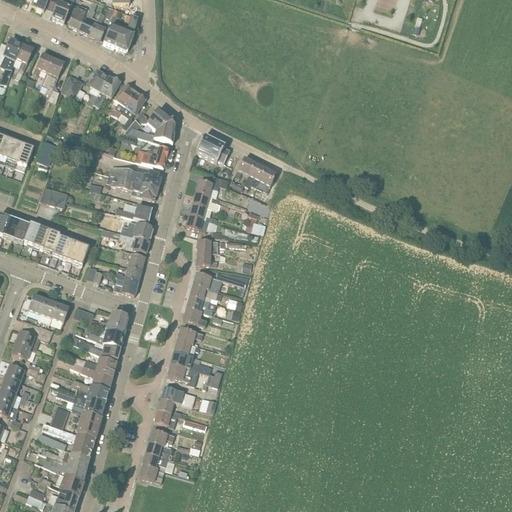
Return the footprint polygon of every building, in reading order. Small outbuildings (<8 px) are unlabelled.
[(45,9),(49,0),(31,0),(34,1),(31,9),(43,14),(45,9)] [(51,21),(64,27),(75,0),(67,0),(67,1),(68,1),(65,8),(59,5),(60,2),(55,0),(49,0),(45,9),(54,13),(51,21)] [(95,27),(90,24),(94,15),(93,15),(97,5),(93,2),(91,5),(87,16),(78,33),(89,39),(95,27)] [(78,33),(87,16),(76,10),(67,28),(78,33)] [(112,18),(115,12),(110,10),(106,20),(110,23),(112,18)] [(121,15),(115,12),(112,18),(118,21),(121,15)] [(99,26),(102,20),(104,17),(100,15),(95,27),(89,39),(100,44),(105,32),(97,28),(98,26),(99,26)] [(127,54),(133,38),(137,22),(130,19),(128,26),(126,34),(123,33),(115,29),(118,21),(112,18),(110,23),(109,24),(112,25),(103,46),(124,56),(127,54)] [(15,62),(22,47),(10,42),(3,58),(4,59),(0,67),(0,68),(5,71),(0,86),(6,88),(14,63),(15,62)] [(19,82),(33,53),(22,47),(15,62),(21,65),(19,71),(14,80),(19,82)] [(46,76),(53,62),(42,57),(32,77),(30,81),(35,84),(40,73),(46,76)] [(52,92),(64,67),(53,62),(46,76),(41,88),(47,91),(45,95),(50,97),(47,103),(55,106),(59,95),(52,92)] [(93,107),(108,80),(96,74),(88,88),(89,88),(87,94),(91,96),(86,106),(92,109),(93,107)] [(35,84),(30,81),(32,77),(29,75),(26,87),(32,89),(35,84)] [(60,95),(74,102),(83,85),(69,78),(60,95)] [(111,101),(119,86),(112,81),(111,83),(108,80),(93,107),(99,110),(105,98),(111,101)] [(120,116),(134,95),(124,88),(114,103),(118,106),(114,111),(115,112),(111,117),(117,121),(120,116)] [(134,95),(120,116),(128,121),(130,123),(145,102),(134,95)] [(155,133),(173,126),(172,123),(158,112),(149,124),(146,121),(147,119),(141,115),(134,124),(139,127),(141,126),(147,126),(155,133)] [(33,119),(30,126),(36,129),(40,123),(33,119)] [(124,126),(121,130),(126,133),(133,125),(130,123),(128,121),(124,126)] [(139,127),(134,124),(133,125),(126,133),(123,137),(129,138),(166,148),(167,146),(172,147),(174,130),(173,126),(155,133),(156,133),(155,138),(141,134),(136,132),(140,128),(140,127),(141,126),(139,127)] [(225,163),(229,154),(223,151),(224,149),(203,139),(195,155),(216,166),(218,164),(223,167),(225,163)] [(0,165),(5,168),(13,144),(4,141),(0,149),(0,165)] [(14,171),(23,148),(13,144),(5,168),(14,171)] [(37,164),(48,168),(56,149),(44,144),(37,164)] [(26,170),(33,152),(23,148),(14,171),(24,175),(26,170)] [(114,158),(116,151),(110,149),(108,155),(114,158)] [(171,163),(173,155),(159,150),(157,157),(139,152),(134,165),(163,172),(166,162),(171,163)] [(254,166),(243,161),(234,180),(238,182),(241,175),(248,179),(254,166)] [(248,179),(254,182),(251,188),(256,190),(265,172),(254,166),(248,179)] [(138,173),(137,176),(111,169),(108,178),(157,191),(161,179),(138,173)] [(256,190),(267,195),(276,177),(265,172),(256,190)] [(154,204),(157,191),(108,178),(106,186),(110,187),(110,188),(111,189),(131,195),(131,198),(154,204)] [(226,190),(228,184),(215,180),(213,188),(208,186),(199,184),(195,195),(212,200),(218,202),(218,201),(216,201),(218,194),(217,194),(218,189),(225,192),(226,190)] [(229,188),(241,194),(243,190),(239,188),(231,184),(229,188)] [(101,190),(90,186),(88,192),(99,195),(101,190)] [(47,206),(51,192),(44,190),(39,204),(47,206)] [(56,209),(60,195),(51,192),(47,206),(56,209)] [(208,204),(211,204),(212,200),(195,195),(192,207),(206,211),(208,204)] [(74,201),(71,197),(67,197),(65,203),(72,205),(74,201)] [(203,222),(206,211),(192,207),(189,218),(203,222)] [(148,226),(152,213),(136,209),(134,216),(131,215),(129,221),(148,226)] [(115,217),(129,221),(131,215),(117,211),(115,217)] [(248,223),(255,226),(257,218),(250,215),(248,223)] [(0,238),(2,239),(9,221),(0,217),(0,238)] [(206,236),(208,224),(205,223),(203,222),(189,218),(186,230),(199,234),(206,236)] [(12,243),(19,225),(9,221),(2,239),(12,243)] [(262,228),(255,226),(248,223),(246,228),(252,229),(251,234),(260,237),(263,228),(262,228)] [(22,247),(29,226),(29,228),(19,225),(12,243),(22,247)] [(32,250),(39,230),(29,226),(22,247),(32,250)] [(149,245),(153,231),(135,226),(133,235),(128,233),(128,231),(123,229),(120,237),(149,245)] [(42,254),(50,234),(39,230),(32,250),(42,254)] [(52,258),(60,238),(50,234),(42,254),(52,258)] [(149,245),(120,237),(119,242),(126,244),(124,251),(146,256),(149,245)] [(62,262),(69,243),(59,240),(60,238),(52,258),(62,262)] [(72,265),(78,247),(69,243),(62,262),(72,265)] [(217,256),(217,244),(197,244),(196,256),(210,256),(217,256)] [(89,251),(88,251),(78,247),(72,265),(82,269),(89,251)] [(141,274),(144,261),(123,255),(121,262),(129,264),(128,271),(141,274)] [(217,256),(210,256),(196,256),(196,268),(217,269),(217,264),(211,264),(211,257),(217,256)] [(242,265),(241,274),(250,276),(251,266),(242,265)] [(92,284),(96,274),(97,272),(90,270),(86,282),(92,284)] [(138,286),(141,274),(128,271),(125,280),(122,279),(123,277),(116,275),(115,280),(124,282),(138,286)] [(92,284),(98,286),(102,276),(96,274),(92,284)] [(196,276),(192,288),(216,295),(219,283),(241,289),(245,290),(246,291),(248,280),(217,275),(215,281),(196,276)] [(134,299),(138,286),(124,282),(123,289),(115,287),(113,293),(113,294),(134,299)] [(218,296),(216,295),(192,288),(189,300),(203,304),(204,299),(220,303),(222,298),(218,296)] [(39,317),(45,302),(33,298),(31,304),(25,301),(22,311),(39,317)] [(208,305),(203,304),(189,300),(186,311),(202,316),(202,315),(212,317),(213,312),(207,310),(208,305)] [(51,322),(57,306),(45,302),(39,317),(51,322)] [(241,313),(243,305),(237,303),(234,311),(241,313)] [(69,311),(68,311),(57,306),(51,322),(63,326),(69,311)] [(78,323),(82,312),(76,310),(72,321),(78,323)] [(200,322),(202,316),(186,311),(182,324),(192,326),(198,328),(205,330),(207,324),(200,322)] [(84,325),(88,315),(82,312),(78,323),(84,325)] [(240,314),(232,312),(230,321),(238,323),(240,314)] [(90,327),(91,324),(94,317),(88,315),(84,325),(90,327)] [(123,338),(128,321),(111,316),(108,327),(98,324),(97,325),(91,324),(90,327),(96,329),(96,330),(106,334),(123,338)] [(36,334),(38,329),(24,324),(22,329),(36,334)] [(73,335),(80,338),(82,332),(81,331),(81,329),(78,328),(78,330),(75,329),(73,335)] [(37,334),(36,334),(22,329),(20,335),(19,335),(15,346),(30,352),(36,354),(40,342),(37,341),(38,339),(35,338),(37,334)] [(50,340),(40,336),(42,330),(38,329),(36,334),(37,334),(35,338),(38,339),(37,341),(40,342),(48,345),(50,340)] [(40,336),(50,340),(52,334),(42,330),(40,336)] [(202,338),(190,334),(180,331),(177,344),(193,348),(195,341),(201,343),(202,338)] [(120,352),(123,338),(106,334),(104,341),(88,335),(86,341),(102,347),(104,348),(120,352)] [(84,345),(84,343),(73,339),(70,347),(99,359),(117,363),(120,352),(104,348),(103,352),(84,345)] [(192,349),(193,348),(177,344),(173,355),(193,361),(193,360),(195,353),(198,354),(199,350),(192,349)] [(26,363),(30,352),(15,346),(11,358),(24,363),(22,368),(28,370),(30,367),(30,364),(26,363)] [(192,365),(193,361),(173,355),(170,366),(197,374),(209,377),(210,377),(211,371),(192,365)] [(96,370),(94,367),(74,359),(72,365),(83,369),(95,374),(112,379),(116,366),(98,361),(96,370)] [(109,391),(112,379),(95,374),(83,369),(72,365),(69,371),(91,379),(94,379),(92,387),(109,391)] [(185,387),(193,390),(197,374),(170,366),(167,379),(186,384),(185,387)] [(37,374),(28,370),(22,368),(20,373),(9,369),(5,380),(20,386),(23,375),(26,376),(35,380),(37,374)] [(218,391),(221,380),(214,378),(211,389),(218,391)] [(15,398),(20,386),(5,380),(0,392),(15,398)] [(104,408),(108,394),(89,389),(74,383),(71,390),(77,392),(75,398),(76,399),(104,408)] [(183,396),(173,393),(163,390),(160,402),(174,406),(191,411),(195,398),(183,395),(183,396)] [(11,409),(15,398),(0,392),(0,405),(18,412),(11,409)] [(56,399),(73,405),(76,399),(75,398),(58,393),(56,399)] [(101,421),(100,421),(104,408),(76,399),(73,405),(71,412),(82,416),(101,421)] [(171,417),(174,406),(160,402),(157,413),(171,417)] [(216,406),(215,405),(206,402),(203,414),(213,417),(216,406)] [(15,419),(18,412),(0,405),(0,418),(3,420),(1,424),(7,427),(19,431),(21,425),(15,423),(16,420),(15,419)] [(61,433),(69,414),(57,410),(49,428),(61,433)] [(173,418),(171,417),(157,413),(154,425),(181,432),(183,428),(205,434),(207,428),(185,422),(185,421),(173,418)] [(94,444),(101,421),(82,416),(76,438),(94,444)] [(61,433),(49,428),(43,426),(41,432),(75,444),(71,457),(88,463),(94,444),(76,438),(61,433)] [(167,437),(152,433),(148,445),(162,449),(164,445),(172,447),(174,439),(167,437)] [(64,453),(66,448),(40,437),(37,443),(64,453)] [(148,445),(145,457),(167,463),(168,456),(169,456),(170,455),(171,452),(163,450),(162,449),(148,445)] [(200,452),(191,450),(190,452),(178,448),(176,453),(189,456),(198,458),(200,452)] [(53,462),(61,465),(62,460),(46,454),(44,458),(53,462)] [(64,454),(62,460),(61,465),(85,476),(88,463),(71,457),(64,454)] [(167,463),(145,457),(142,468),(164,474),(165,474),(168,463),(167,463)] [(61,465),(53,462),(49,472),(56,475),(56,476),(63,479),(83,486),(85,476),(61,465)] [(161,487),(164,474),(142,468),(138,480),(154,485),(161,487)] [(46,488),(49,490),(51,484),(40,479),(38,485),(46,488)] [(77,502),(83,486),(63,479),(58,493),(77,502)] [(38,485),(36,490),(44,494),(46,488),(38,485)] [(42,504),(45,497),(31,491),(28,498),(42,504)] [(59,511),(74,511),(77,502),(58,493),(57,494),(59,494),(53,509),(59,511)] [(45,505),(42,504),(28,498),(26,505),(42,511),(45,505)]
